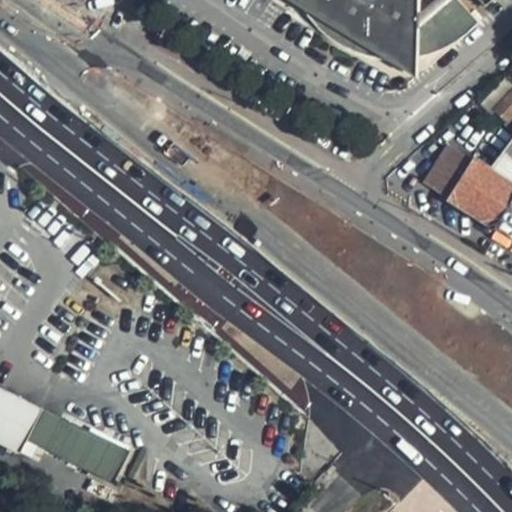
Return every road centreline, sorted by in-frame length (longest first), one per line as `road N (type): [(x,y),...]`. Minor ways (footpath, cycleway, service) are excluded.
road 1 (primary): [(511,500),(454,439),(0,71)]
road 2 (primary): [(0,114),(479,511)]
road 3 (unclassified): [(511,343),(346,205),(91,42),(42,0)]
